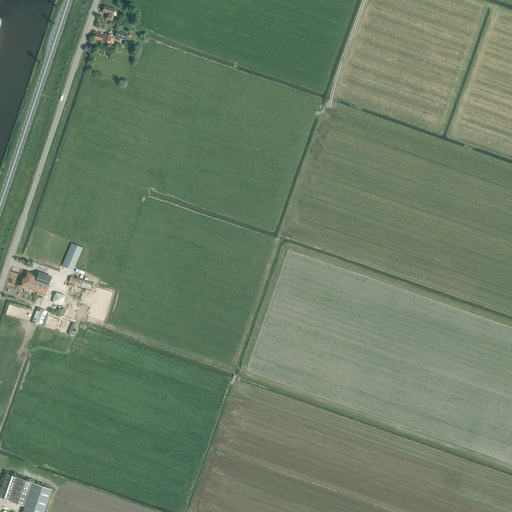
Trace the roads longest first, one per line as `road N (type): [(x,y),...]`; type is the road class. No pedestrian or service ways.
road 1 (unclassified): [(0,286),(96,0)]
road 2 (primary): [(0,205),(69,0)]
